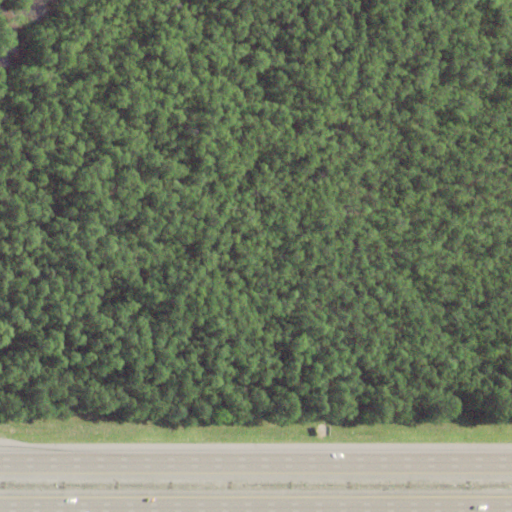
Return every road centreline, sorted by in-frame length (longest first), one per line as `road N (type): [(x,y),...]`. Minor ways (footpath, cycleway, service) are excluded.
road 1 (motorway): [(511,458),(0,458)]
road 2 (motorway): [(75,511),(511,510)]
